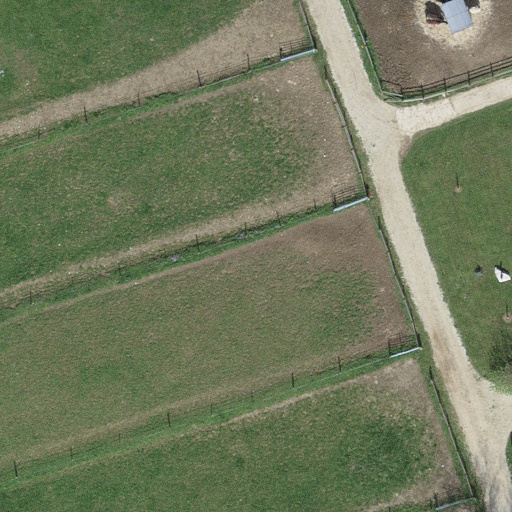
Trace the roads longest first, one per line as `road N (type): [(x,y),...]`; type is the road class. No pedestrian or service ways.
road 1 (track): [(324,0),(508,511)]
road 2 (track): [(372,137),(511,86)]
